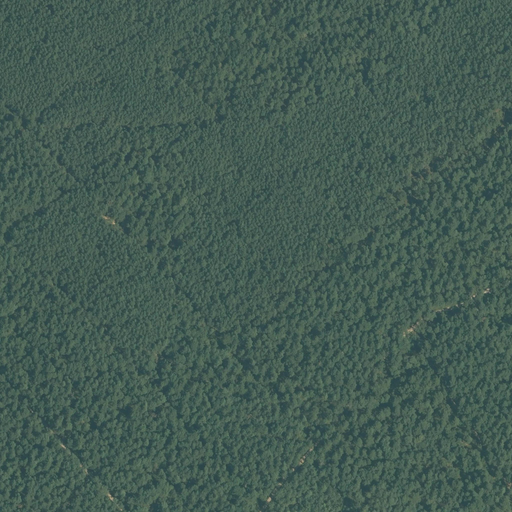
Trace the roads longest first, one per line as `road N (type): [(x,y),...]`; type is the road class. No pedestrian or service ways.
road 1 (track): [(269,11),(265,26),(224,61),(226,101),(210,121),(27,132)]
road 2 (track): [(322,0),(386,110),(429,136),(480,136)]
road 3 (track): [(181,0),(23,136)]
road 4 (track): [(365,248),(376,226),(511,110)]
road 5 (track): [(123,511),(0,381)]
road 6 (unknown): [(323,443),(413,328)]
